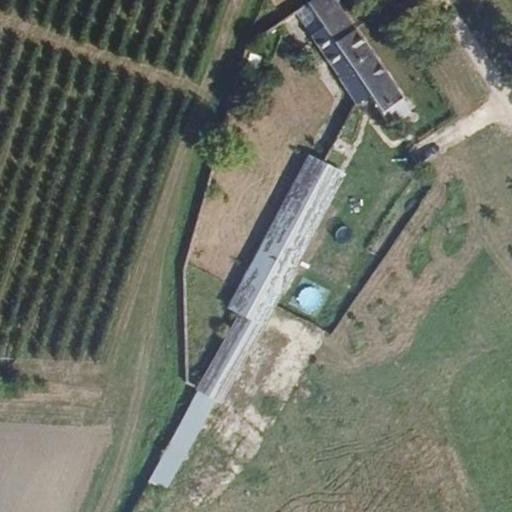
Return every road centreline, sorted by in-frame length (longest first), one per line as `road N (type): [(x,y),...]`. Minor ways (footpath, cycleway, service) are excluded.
road 1 (track): [(239,0),(85,511)]
road 2 (track): [(0,20),(212,93)]
road 3 (track): [(0,374),(127,381)]
road 4 (track): [(511,104),(441,0)]
